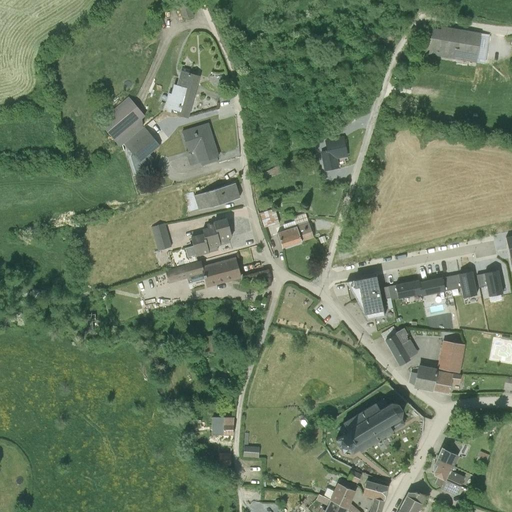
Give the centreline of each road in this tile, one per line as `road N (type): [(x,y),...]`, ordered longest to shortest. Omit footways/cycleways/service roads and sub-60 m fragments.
road 1 (unclassified): [(330,291),(398,73),(419,36),(437,26),(511,37)]
road 2 (residential): [(286,284),(260,239),(238,93),(201,0)]
road 3 (track): [(243,511),(243,421),(286,284)]
road 4 (residential): [(453,426),(412,400),(328,309)]
road 5 (residential): [(330,291),(499,257)]
